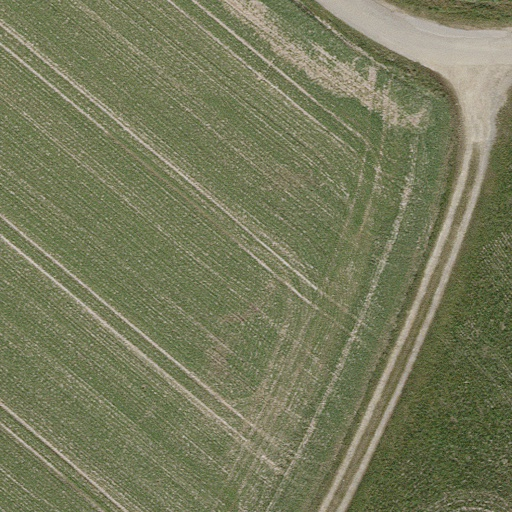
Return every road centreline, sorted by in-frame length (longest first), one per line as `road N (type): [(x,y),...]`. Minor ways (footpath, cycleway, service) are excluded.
road 1 (track): [(482,61),(474,201),(320,511)]
road 2 (track): [(351,0),(383,26),(482,61),(511,56)]
